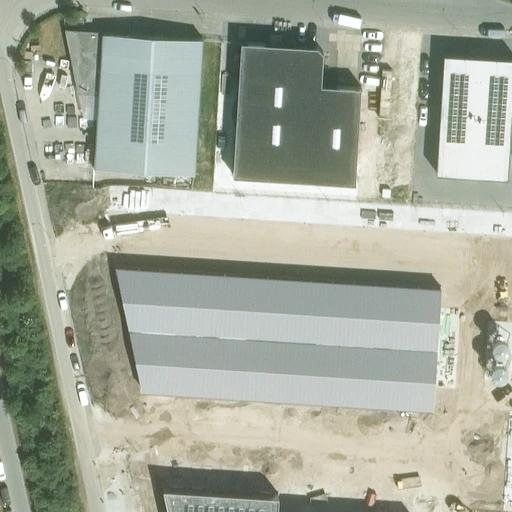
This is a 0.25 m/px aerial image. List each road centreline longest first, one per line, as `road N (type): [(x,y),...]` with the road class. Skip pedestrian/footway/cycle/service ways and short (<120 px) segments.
road 1 (unclassified): [(102,511),(0,59)]
road 2 (unclassified): [(446,13),(183,0)]
